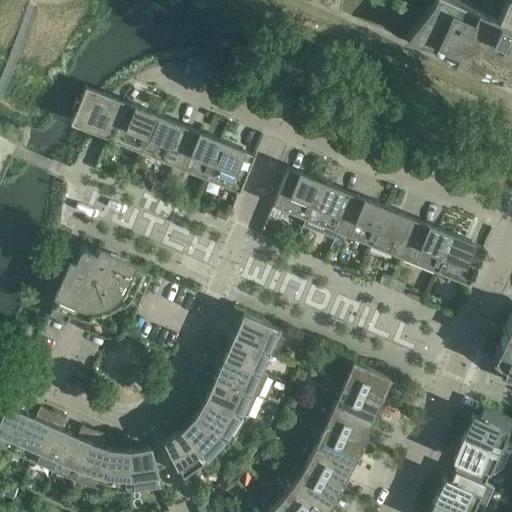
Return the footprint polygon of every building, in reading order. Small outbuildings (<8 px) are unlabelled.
[(336,4),(336,0),(433,0),(433,2),(406,35),(407,37),(408,36),(418,37),(420,38),(421,36),(435,42),(433,46),(436,48),(439,40),(447,44),(444,50),(454,57),(454,58),(479,68),(491,71),(493,65),(502,69),(499,76),(501,77),(503,73),(511,77),(511,0),(330,0),(335,3),(334,4),(336,4)] [(141,149),(156,112),(115,96),(85,83),(80,96),(76,95),(77,94),(76,94),(71,106),(72,107),(72,106),(75,107),(70,120),(88,127),(98,132),(109,136),(141,149)] [(173,162),(187,130),(188,125),(156,112),(141,149),(173,162)] [(206,175),(221,138),(188,125),(187,130),(173,162),(206,175)] [(239,189),(252,156),(254,152),(221,138),(206,175),(239,189)] [(306,216),(321,179),(287,165),(272,202),(306,216)] [(338,229),(351,196),(353,192),(321,179),(306,216),(338,229)] [(370,242),(385,205),(353,192),(351,196),(338,229),(370,242)] [(403,255),(416,223),(418,218),(385,205),(370,242),(403,255)] [(435,268),(450,231),(418,218),(416,223),(403,255),(435,268)] [(469,282),(480,253),(484,245),(450,231),(435,268),(469,282)] [(143,292),(151,274),(134,266),(136,262),(99,245),(97,250),(96,249),(96,250),(86,245),(84,245),(83,245),(81,246),(80,246),(80,247),(79,248),(74,259),(69,256),(52,293),(57,295),(49,313),(67,321),(71,312),(74,314),(79,315),(84,316),(90,317),(96,303),(110,298),(123,304),(126,301),(129,297),(132,293),(135,288),(143,292)] [(270,349),(279,327),(232,306),(227,320),(237,325),(233,333),(270,349)] [(511,313),(509,313),(504,324),(507,325),(498,345),(497,344),(496,346),(497,347),(494,356),(492,355),(491,357),(503,365),(501,369),(500,368),(500,370),(511,375),(511,313)] [(260,370),(270,349),(233,333),(229,341),(220,336),(214,349),(260,370)] [(251,391),(260,370),(214,349),(208,362),(218,366),(214,374),(251,391)] [(43,372),(49,359),(35,353),(29,366),(43,372)] [(379,397),(389,375),(353,359),(343,381),(379,397)] [(242,411),(251,391),(214,374),(211,382),(201,378),(196,389),(242,411)] [(370,418),(379,397),(343,381),(333,402),(370,418)] [(227,436),(242,411),(196,389),(191,400),(200,405),(195,412),(200,416),(227,436)] [(0,442),(11,448),(25,417),(28,411),(20,408),(24,398),(10,392),(0,413),(0,442)] [(361,439),(370,418),(333,402),(324,423),(361,439)] [(511,442),(504,439),(511,420),(511,416),(483,404),(478,415),(472,412),(462,434),(508,454),(511,444),(511,442)] [(32,457),(53,411),(40,405),(36,415),(28,411),(25,417),(11,448),(32,457)] [(53,467),(67,436),(69,430),(61,426),(66,416),(53,411),(32,457),(53,467)] [(227,436),(200,416),(195,412),(190,419),(182,412),(175,418),(207,457),(227,436)] [(207,457),(175,418),(167,425),(174,433),(164,438),(182,474),(207,457)] [(352,458),(361,439),(324,423),(315,444),(351,460),(352,458)] [(73,476),(93,429),(82,424),(77,434),(69,430),(67,436),(53,467),(73,476)] [(101,484),(107,452),(109,446),(100,444),(103,433),(93,429),(73,476),(101,484)] [(503,465),(508,454),(462,434),(453,456),(459,458),(455,468),(484,482),(489,472),(494,461),(503,465)] [(130,487),(128,436),(118,436),(117,447),(109,446),(107,452),(101,484),(130,487)] [(160,482),(151,448),(149,444),(139,446),(138,436),(128,436),(130,487),(160,482)] [(349,464),(351,460),(315,444),(305,463),(340,483),(349,464)] [(326,504),(340,483),(305,463),(294,480),(326,504)] [(476,503),(480,493),(484,482),(455,468),(450,478),(444,475),(434,497),(465,511),(481,511),(484,507),(476,503)] [(326,504),(294,480),(281,497),(298,511),(319,511),(324,507),(326,504)] [(298,511),(281,497),(266,511),(298,511)] [(465,511),(434,497),(427,511),(465,511)]
